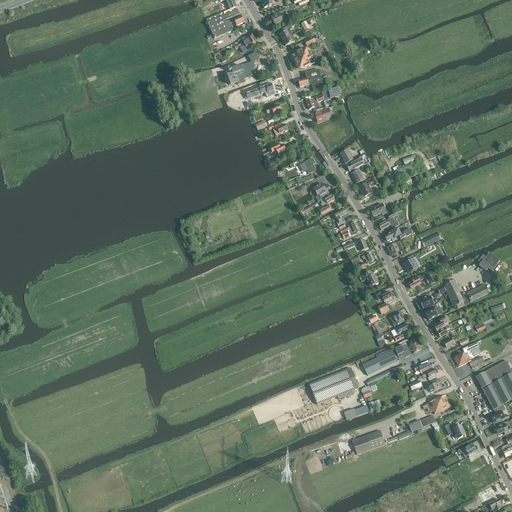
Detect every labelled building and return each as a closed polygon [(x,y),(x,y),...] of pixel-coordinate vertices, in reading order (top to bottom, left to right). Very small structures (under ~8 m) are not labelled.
[(233,0),(230,0),(226,2),(230,10),(231,14),(238,11),(233,0)] [(272,0),(259,0),(261,3),(262,2),(264,9),(272,6),(270,1),(272,0)] [(275,25),(283,21),(281,17),(281,16),(283,15),(287,13),(285,8),(277,12),(278,14),(271,18),(275,25)] [(230,10),(206,20),(214,39),(231,33),(227,23),(234,20),(231,14),(230,10)] [(238,11),(231,14),(234,20),(242,17),(241,15),(240,15),(238,11)] [(242,17),(234,20),(236,26),(244,23),(244,22),(244,20),(243,20),(242,17)] [(283,41),(290,37),(293,35),(290,30),(292,29),(290,25),(281,30),(283,33),(279,35),(283,41)] [(243,43),(235,48),(236,51),(239,49),(255,40),(252,35),(247,38),(246,37),(242,40),(243,43)] [(293,35),(290,37),(283,41),(286,46),(296,41),(293,35)] [(304,42),(307,47),(316,43),(313,38),(304,42)] [(255,40),(239,49),(241,51),(245,48),(250,46),(251,48),(258,44),(255,40)] [(296,54),(292,56),(294,61),(293,61),(298,69),(302,70),(310,66),(314,64),(312,59),(308,51),(304,49),(296,53),(296,54)] [(253,62),(258,59),(255,54),(249,57),(251,62),(241,66),(240,65),(230,68),(229,68),(228,68),(228,69),(228,70),(228,71),(225,74),(226,76),(229,86),(237,83),(237,84),(244,81),(243,76),(247,75),(248,78),(255,76),(254,73),(257,72),(253,62)] [(324,90),(322,84),(318,71),(305,73),(307,79),(298,81),(300,88),(311,85),(313,93),(324,90)] [(265,93),(267,98),(269,97),(275,95),(271,84),(269,85),(267,81),(259,84),(261,88),(246,94),(248,99),(260,95),(261,94),(261,95),(262,94),(265,93)] [(332,105),(331,100),(341,97),(340,94),(342,94),(339,85),(336,86),(337,88),(322,92),(324,102),(325,102),(326,107),(332,105)] [(320,109),(319,106),(318,103),(323,101),(323,99),(322,96),(306,102),(309,110),(313,109),(314,111),(320,109)] [(277,114),(282,112),(281,111),(282,111),(281,108),(280,108),(279,106),(271,109),(271,108),(266,111),(268,114),(272,112),(274,115),(275,115),(275,116),(277,115),(277,114)] [(316,114),(319,123),(331,119),(328,110),(316,114)] [(262,122),(255,125),(258,131),(267,127),(264,121),(262,122)] [(280,134),(288,130),(285,125),(282,126),(281,123),(274,126),(275,129),(277,129),(280,134)] [(277,155),(286,151),(283,145),(278,147),(276,144),(270,148),(271,151),(275,149),(277,155)] [(345,164),(353,160),(348,150),(340,154),(343,160),(345,164)] [(359,159),(346,166),(350,172),(361,167),(364,165),(368,163),(369,163),(367,159),(369,158),(366,153),(365,153),(365,154),(361,156),(358,158),(359,159)] [(441,166),(446,164),(441,154),(437,156),(441,166)] [(405,167),(415,163),(412,155),(402,159),(405,167)] [(309,175),(316,171),(313,165),(315,164),(312,159),(304,163),(306,167),(305,168),(306,170),(309,175)] [(397,171),(394,172),(396,179),(414,172),(411,165),(397,171)] [(359,170),(351,174),(356,184),(360,182),(361,183),(365,182),(364,180),(359,170)] [(301,178),(297,180),(299,186),(311,181),(314,180),(312,175),(302,180),(301,178)] [(368,181),(367,182),(370,188),(374,186),(378,184),(375,179),(375,178),(372,180),(371,179),(368,181)] [(372,193),(367,183),(359,187),(361,192),(361,191),(364,197),(372,193)] [(324,199),(330,195),(329,193),(331,192),(328,185),(324,187),(322,184),(313,189),(318,196),(319,195),(321,198),(323,197),(324,199)] [(324,199),(320,201),(322,204),(321,204),(323,209),(319,211),(321,215),(331,209),(328,204),(335,200),(334,199),(334,198),(333,197),(332,197),(331,196),(330,196),(330,195),(324,199)] [(376,207),(379,214),(381,213),(382,215),(387,213),(384,207),(385,207),(384,204),(382,205),(382,204),(376,207)] [(311,207),(305,210),(300,213),(303,217),(305,216),(304,214),(312,209),(311,207)] [(373,217),(379,214),(376,207),(374,208),(373,207),(369,209),(373,217)] [(338,227),(345,223),(343,220),(342,221),(340,218),(347,214),(344,209),(334,215),(337,220),(338,223),(337,224),(338,227)] [(391,225),(393,229),(399,225),(397,222),(395,223),(393,218),(398,215),(396,212),(388,216),(389,219),(378,225),(381,231),(391,225)] [(349,228),(340,232),(344,240),(360,233),(356,223),(355,223),(348,226),(349,228)] [(249,230),(247,226),(200,245),(202,249),(249,230)] [(391,233),(385,237),(387,242),(392,239),(393,241),(396,239),(396,238),(399,236),(401,240),(412,234),(410,229),(401,234),(398,229),(391,232),(391,233)] [(439,234),(422,242),(424,248),(441,240),(441,239),(439,234)] [(357,244),(361,252),(368,249),(364,241),(357,244)] [(343,247),(345,251),(354,247),(353,243),(343,247)] [(395,244),(388,247),(392,256),(400,252),(399,252),(400,252),(402,255),(407,252),(406,248),(402,250),(398,243),(396,244),(395,244)] [(371,253),(362,258),(363,260),(365,259),(367,264),(374,260),(371,253)] [(486,258),(482,256),(478,262),(480,264),(479,266),(486,271),(488,269),(492,272),(499,262),(489,254),(486,258)] [(421,267),(416,258),(414,259),(413,256),(407,259),(409,262),(404,265),(409,274),(421,267)] [(363,281),(367,280),(370,287),(378,284),(374,276),(372,276),(370,272),(361,276),(363,281)] [(508,275),(501,278),(502,282),(504,281),(506,286),(511,284),(508,275)] [(412,283),(409,284),(411,289),(422,284),(420,281),(423,279),(421,276),(411,281),(412,283)] [(453,281),(445,285),(446,287),(448,291),(455,307),(456,306),(458,309),(464,306),(471,303),(470,303),(488,294),(484,285),(465,295),(464,293),(462,294),(463,296),(461,297),(453,281)] [(443,286),(437,289),(438,293),(440,295),(443,293),(446,292),(443,286)] [(380,293),(376,296),(379,301),(383,299),(384,302),(392,298),(389,292),(382,296),(380,293)] [(423,300),(419,302),(423,310),(434,304),(437,302),(435,299),(432,301),(430,297),(426,299),(426,298),(423,300)] [(381,315),(389,311),(385,304),(382,305),(380,306),(377,307),(381,315)] [(504,309),(502,304),(491,308),(492,313),(504,309)] [(429,311),(425,313),(429,320),(440,315),(434,305),(428,308),(429,311)] [(391,317),(389,318),(390,320),(391,320),(392,322),(402,317),(400,313),(391,317)] [(368,319),(371,324),(377,320),(375,316),(368,319)] [(402,317),(392,322),(393,325),(394,327),(395,326),(404,322),(402,317)] [(437,332),(449,325),(444,317),(438,320),(440,323),(433,327),(437,332)] [(477,332),(485,329),(486,331),(495,328),(492,322),(492,321),(491,319),(475,326),(477,332)] [(395,330),(391,332),(394,338),(396,341),(405,337),(403,333),(408,330),(406,324),(398,328),(395,330)] [(376,325),(372,327),(374,332),(376,336),(381,334),(379,329),(376,325)] [(452,331),(449,326),(437,333),(440,338),(452,331)] [(451,339),(443,344),(447,349),(455,343),(454,342),(456,341),(455,338),(454,337),(451,339)] [(416,342),(410,345),(411,347),(410,348),(411,352),(413,351),(414,354),(421,350),(416,342)] [(467,353),(478,348),(479,347),(477,343),(476,344),(462,350),(464,354),(467,353)] [(400,347),(392,351),(397,362),(399,361),(411,355),(406,345),(400,347)] [(377,358),(363,365),(368,376),(397,362),(392,351),(391,349),(376,356),(377,358)] [(464,354),(454,358),(458,368),(468,363),(469,363),(471,361),(467,353),(464,354)] [(511,372),(506,361),(475,377),(482,389),(483,389),(483,390),(482,391),(493,411),(503,405),(506,403),(511,399),(511,372)] [(419,370),(421,374),(433,369),(431,364),(422,368),(421,365),(414,368),(415,371),(419,370)] [(397,367),(369,380),(370,381),(371,384),(393,374),(393,376),(399,373),(399,371),(397,368),(397,367)] [(351,369),(309,386),(317,405),(337,397),(338,400),(353,394),(352,391),(359,388),(351,369)] [(428,376),(429,378),(436,375),(433,370),(427,373),(422,375),(423,378),(428,376)] [(439,383),(440,383),(439,380),(423,387),(424,390),(428,388),(431,393),(442,388),(439,383)] [(412,391),(421,387),(419,382),(409,386),(412,391)] [(362,390),(361,391),(362,394),(370,391),(370,392),(372,391),(372,392),(377,390),(375,385),(372,387),(371,385),(368,387),(362,389),(362,390)] [(446,396),(427,405),(430,413),(433,411),(435,415),(450,408),(446,396)] [(366,406),(354,411),(357,417),(369,413),(366,406)] [(495,414),(490,416),(491,419),(491,420),(492,423),(492,422),(493,424),(504,419),(501,412),(505,411),(503,406),(494,411),(495,414)] [(354,409),(343,413),(346,421),(357,417),(354,411),(354,409)] [(433,416),(420,422),(423,428),(432,424),(435,423),(433,416)] [(411,434),(421,429),(422,429),(419,422),(408,426),(411,434)] [(444,427),(449,436),(455,433),(458,440),(466,436),(461,426),(454,429),(451,424),(444,427)] [(511,433),(509,428),(506,429),(505,425),(495,429),(497,434),(501,432),(502,434),(504,433),(505,436),(511,433)] [(356,455),(385,445),(380,431),(352,441),(356,455)] [(410,431),(397,436),(399,441),(411,436),(410,431)] [(507,447),(501,449),(505,458),(511,454),(511,437),(506,440),(508,445),(507,446),(507,447)] [(464,448),(457,451),(459,454),(462,453),(465,458),(468,456),(476,452),(472,445),(465,449),(464,448)] [(479,458),(471,463),(469,458),(461,463),(463,467),(465,466),(466,468),(470,466),(473,471),(483,466),(479,458)] [(498,500),(489,505),(491,510),(494,509),(495,511),(501,509),(499,506),(501,505),(498,500)] [(481,505),(480,506),(479,505),(474,507),(476,511),(482,508),(488,505),(486,502),(481,505)]
